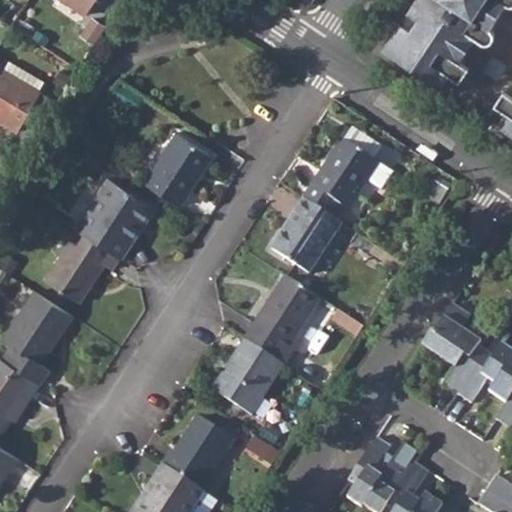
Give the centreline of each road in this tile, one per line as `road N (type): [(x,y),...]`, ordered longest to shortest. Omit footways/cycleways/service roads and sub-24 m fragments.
road 1 (residential): [(33,511),(337,62)]
road 2 (residential): [(366,386),(503,175)]
road 3 (residential): [(337,62),(503,175)]
road 4 (residential): [(283,511),(366,386)]
road 5 (residential): [(366,386),(487,463)]
